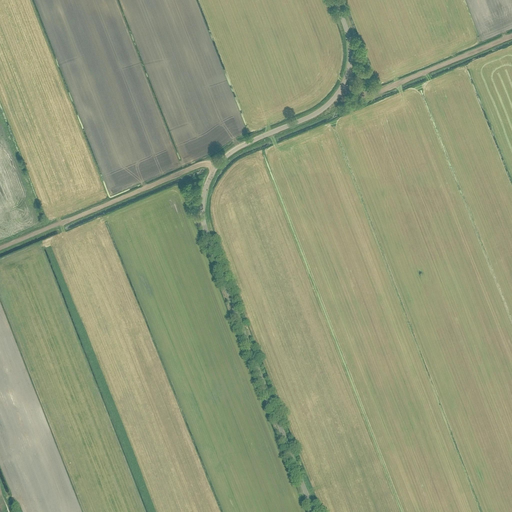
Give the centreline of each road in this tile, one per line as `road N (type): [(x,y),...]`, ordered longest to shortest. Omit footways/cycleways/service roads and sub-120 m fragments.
road 1 (unclassified): [(312,511),(205,231),(202,201),(225,155),(315,113),(341,87),(350,45),(334,0)]
road 2 (track): [(215,166),(201,163),(0,249)]
road 3 (track): [(341,87),(378,91),(511,34)]
